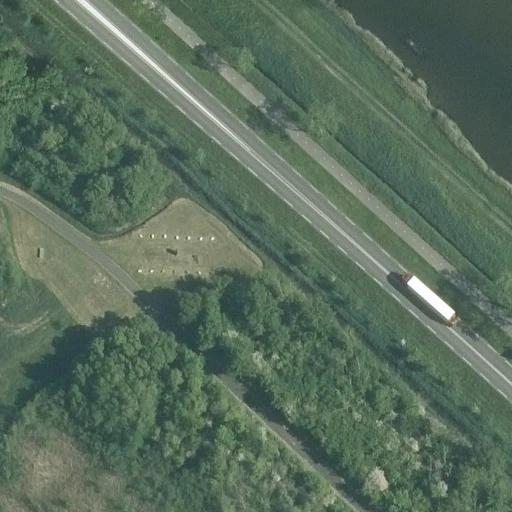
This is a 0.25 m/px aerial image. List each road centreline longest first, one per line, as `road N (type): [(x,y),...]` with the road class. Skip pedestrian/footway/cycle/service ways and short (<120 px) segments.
road 1 (primary): [(511,385),(79,0)]
road 2 (track): [(511,230),(258,0)]
